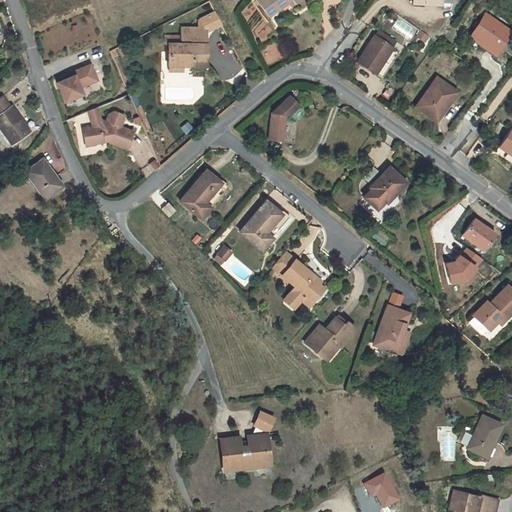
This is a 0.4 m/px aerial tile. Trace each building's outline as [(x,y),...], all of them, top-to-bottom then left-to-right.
[(280,8),(279,6),(286,0),(290,0),(294,5),(300,0),(257,0),(268,16),(280,8)] [(509,31),(485,14),(470,36),(481,43),(494,52),(491,56),(495,59),(502,49),(498,47),(509,31)] [(190,45),(168,44),(168,66),(169,66),(182,66),(205,66),(205,45),(205,28),(181,28),(181,37),(181,41),(191,41),(190,45)] [(378,31),(374,37),(391,48),(395,42),(378,31)] [(427,36),(421,31),(417,36),(424,41),(427,36)] [(391,63),(385,58),(392,48),(391,48),(374,37),(374,36),(357,62),(382,78),(391,63)] [(494,52),(481,43),(479,47),(491,56),(494,52)] [(69,77),(56,83),(64,102),(82,94),(79,88),(96,80),(90,65),(72,72),(73,76),(69,77)] [(7,74),(0,81),(0,82),(3,86),(11,78),(7,74)] [(436,78),(415,107),(432,119),(439,110),(441,112),(449,101),(456,93),(436,78)] [(5,131),(13,142),(29,132),(11,107),(10,108),(2,96),(0,97),(0,129),(2,133),(5,131)] [(297,105),(287,96),(272,113),(269,140),(280,141),(281,133),(284,133),(286,114),(288,115),(297,105)] [(451,103),(449,101),(441,112),(439,110),(432,119),(437,122),(451,103)] [(88,112),(92,127),(97,126),(100,120),(101,120),(97,109),(88,112)] [(92,127),(82,129),(85,144),(95,142),(95,143),(103,142),(104,141),(108,140),(108,142),(126,149),(132,132),(123,128),(119,127),(123,118),(124,116),(114,112),(108,115),(105,122),(101,120),(100,120),(97,126),(92,127)] [(511,128),(498,147),(511,156),(511,128)] [(42,159),(25,172),(44,198),(61,186),(42,159)] [(365,198),(378,209),(385,201),(393,192),(395,194),(396,193),(405,182),(389,168),(376,181),(374,180),(380,173),(373,167),(363,178),(372,186),(370,188),(372,190),(365,198)] [(179,201),(201,218),(209,208),(226,187),(220,183),(205,170),(179,201)] [(42,200),(44,198),(25,172),(23,173),(42,200)] [(385,201),(387,203),(395,194),(393,192),(385,201)] [(326,203),(335,211),(338,207),(329,200),(326,203)] [(261,250),(271,238),(287,219),(280,214),(265,201),(239,232),(261,250)] [(66,208),(74,219),(81,214),(73,203),(66,208)] [(494,234),(474,219),(462,235),(482,250),(494,234)] [(223,247),(216,255),(224,261),(230,253),(223,247)] [(295,286),(290,292),(300,300),(303,297),(311,303),(323,289),(318,284),(310,278),(312,275),(294,260),(285,252),(272,268),(281,276),(295,286)] [(479,280),(476,252),(449,255),(452,283),(479,280)] [(320,281),(312,275),(310,278),(318,284),(320,281)] [(474,316),(488,330),(496,322),(501,317),(504,320),(511,311),(511,291),(506,286),(488,304),(486,302),(473,316),(474,316)] [(290,292),(283,300),(293,309),(300,300),(290,292)] [(303,297),(300,300),(308,306),(311,303),(303,297)] [(408,313),(387,306),(373,345),(399,354),(401,353),(407,338),(400,336),(402,329),(408,313)] [(337,314),(335,318),(343,324),(345,321),(337,314)] [(474,316),(469,321),(482,334),(487,330),(474,316)] [(321,357),(334,343),(339,347),(354,329),(345,321),(343,324),(335,318),(325,330),(319,325),(304,343),(321,357)] [(354,329),(339,347),(341,349),(357,331),(354,329)] [(409,332),(402,329),(400,336),(407,338),(409,332)] [(334,343),(321,357),(327,362),(339,347),(334,343)] [(273,418),(260,412),(254,426),(255,426),(267,431),(273,418)] [(482,416),(467,448),(482,455),(486,456),(493,441),(500,425),(482,416)] [(267,431),(255,426),(251,436),(266,434),(267,431)] [(228,470),(240,469),(239,458),(241,458),(241,460),(242,461),(243,462),(244,462),(246,462),(248,462),(249,461),(250,459),(250,457),(252,457),(253,468),(265,466),(263,456),(266,456),(265,445),(267,445),(266,434),(251,436),(247,436),(248,443),(248,446),(240,447),(240,444),(239,437),(220,439),(221,450),(224,450),(225,461),(227,460),(228,470)] [(493,441),(486,456),(482,455),(481,458),(487,461),(496,443),(493,441)] [(241,460),(241,458),(239,458),(240,469),(253,468),(252,457),(250,457),(250,459),(249,461),(248,462),(246,462),(244,462),(243,462),(242,461),(241,460)] [(456,511),(455,511),(495,511),(498,500),(480,495),(480,497),(454,490),(449,509),(456,511)]
